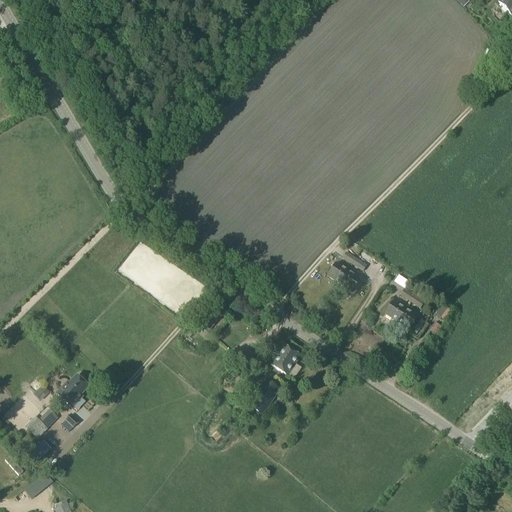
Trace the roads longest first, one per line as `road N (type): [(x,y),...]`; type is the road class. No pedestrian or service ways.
road 1 (tertiary): [(464,442),(125,210),(0,8)]
road 2 (track): [(330,0),(125,210)]
road 3 (unknown): [(51,466),(223,281)]
road 4 (track): [(0,332),(125,210)]
